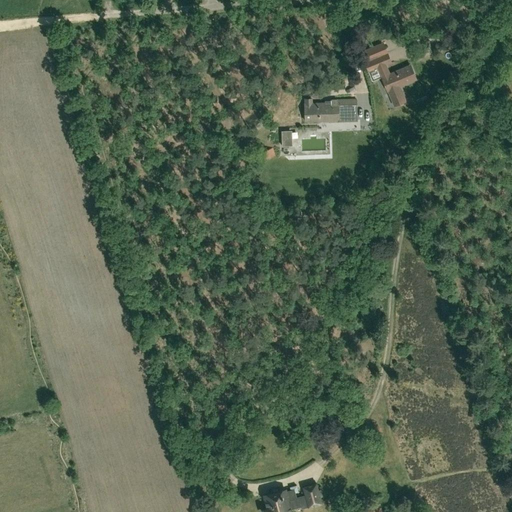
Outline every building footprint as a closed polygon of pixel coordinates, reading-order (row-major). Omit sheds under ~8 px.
[(382,65),(378,56),(365,61),(369,71),(378,67),(385,83),(386,83),(394,105),(406,101),(400,86),(403,85),(401,81),(408,78),(404,68),(390,73),(386,64),(382,65)] [(312,103),(312,98),(305,99),(305,103),(306,121),(319,120),(319,121),(338,121),(338,108),(356,107),(356,99),(331,100),(331,103),(312,103)] [(254,133),(269,122),(260,111),(246,122),(254,133)] [(282,146),(292,146),(292,130),(281,131),(282,146)] [(261,161),(275,156),(273,148),(259,153),(261,161)] [(318,490),(316,483),(303,486),(306,495),(296,497),(295,492),(298,491),(296,485),(290,487),(291,490),(286,491),(285,489),(278,491),(277,489),(271,491),(272,493),(264,495),(267,506),(263,507),(264,511),(291,511),(291,509),(302,505),(303,508),(321,503),(319,496),(321,495),(320,489),(318,490)]
